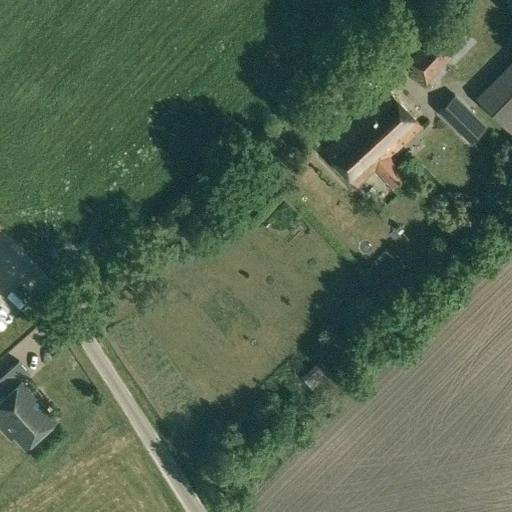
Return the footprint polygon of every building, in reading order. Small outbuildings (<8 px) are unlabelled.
[(406,62),(427,83),(459,49),(440,29),(406,62)] [(511,58),(475,96),(511,132),(511,58)] [(375,168),(393,188),(406,176),(388,157),(421,126),(388,90),(323,150),(356,186),(375,168)] [(486,125),(454,94),(438,111),(470,142),(486,125)] [(21,381),(30,373),(18,360),(0,376),(0,379),(9,390),(0,397),(0,417),(2,420),(0,421),(0,425),(9,436),(13,433),(25,445),(54,419),(21,381)] [(301,376),(311,387),(329,372),(319,360),(301,376)]
